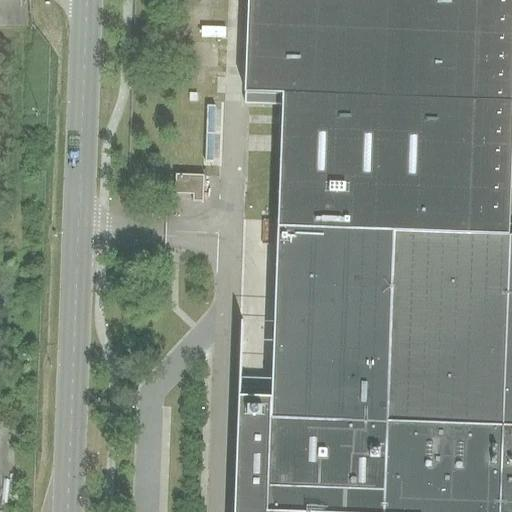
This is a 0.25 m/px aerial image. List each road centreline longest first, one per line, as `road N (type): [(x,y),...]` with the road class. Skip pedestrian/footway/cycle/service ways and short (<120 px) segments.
road 1 (secondary): [(86,0),(67,511)]
road 2 (unknown): [(223,235),(233,117),(253,58),(280,46),(511,58)]
